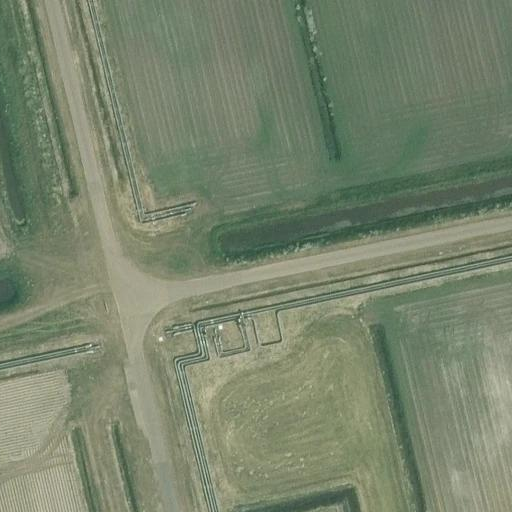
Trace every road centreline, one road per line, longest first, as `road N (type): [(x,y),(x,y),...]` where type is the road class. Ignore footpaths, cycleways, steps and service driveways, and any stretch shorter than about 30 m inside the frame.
road 1 (unclassified): [(51,0),(123,302),(511,223)]
road 2 (track): [(0,330),(123,302)]
